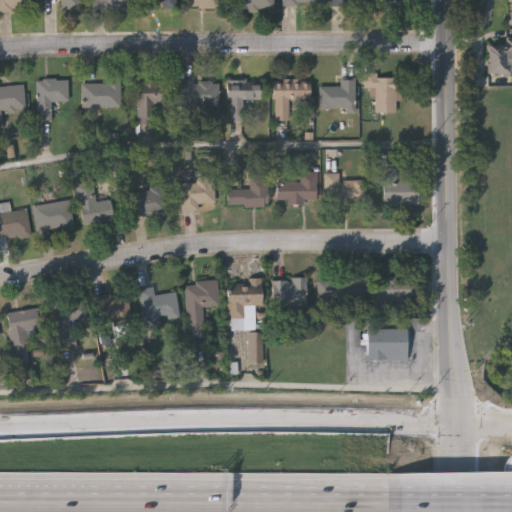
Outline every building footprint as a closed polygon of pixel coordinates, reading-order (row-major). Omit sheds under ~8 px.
[(29,0),(29,9),(0,9),(0,0),(29,0)] [(79,0),(79,9),(61,9),(61,0),(79,0)] [(129,0),(129,9),(92,9),(92,0),(129,0)] [(159,9),(159,0),(175,0),(175,8),(159,9)] [(223,0),(223,8),(190,8),(190,0),(223,0)] [(234,9),(234,0),(273,0),(273,9),(234,9)] [(330,0),(330,9),(371,9),(371,0),(330,0)] [(378,0),(379,9),(415,10),(414,0),(378,0)] [(487,40),(511,40),(511,53),(510,53),(510,75),(487,75),(487,40)] [(375,112),(374,88),(364,88),(364,74),(377,73),(377,77),(397,77),(397,112),(375,112)] [(355,111),(319,111),(319,87),(339,87),(339,79),(355,79),(355,111)] [(36,80),(67,80),(67,101),(50,101),(50,122),(36,122),(36,80)] [(219,106),(203,106),(203,116),(179,115),(180,81),(219,81),(219,106)] [(243,100),(243,121),(228,121),(228,81),(262,81),(262,101),(243,100)] [(289,120),(273,120),(273,81),(308,81),(308,100),(289,100),(289,120)] [(119,107),(81,107),(81,83),(119,83),(119,107)] [(0,85),(24,85),(24,111),(1,112),(2,128),(0,128),(0,85)] [(137,93),(165,93),(165,107),(155,107),(155,124),(137,124),(137,93)] [(395,154),(396,179),(418,179),(418,203),(376,204),(376,154),(395,154)] [(300,183),(300,173),(316,173),(316,202),(276,202),(276,183),(300,183)] [(325,173),(339,173),(339,181),(363,181),(363,204),(325,204),(325,173)] [(213,177),(213,204),(181,204),(181,177),(213,177)] [(267,206),(227,206),(227,190),(249,190),(249,179),(267,179),(267,206)] [(83,225),(75,185),(92,182),(96,202),(109,200),(113,219),(83,225)] [(166,215),(133,215),(133,189),(166,189),(166,215)] [(72,228),(36,232),(33,205),(69,201),(72,228)] [(0,213),(26,209),(30,237),(0,241),(0,213)] [(420,276),(420,300),(374,300),(374,276),(420,276)] [(262,306),(254,306),(254,330),(227,330),(227,284),(246,284),(246,278),(262,278),(262,306)] [(307,278),(307,306),(273,306),(273,278),(307,278)] [(363,279),(363,298),(317,298),(317,279),(363,279)] [(219,305),(203,306),(204,337),(187,338),(185,283),(218,281),(219,305)] [(179,316),(144,321),(139,289),(153,287),(154,295),(176,292),(179,316)] [(132,322),(102,328),(96,300),(127,294),(132,322)] [(53,339),(51,300),(87,298),(89,320),(72,321),(73,338),(53,339)] [(39,329),(26,331),(28,351),(11,353),(6,312),(37,309),(39,329)] [(407,329),(407,360),(367,360),(367,329),(407,329)] [(262,334),(261,363),(248,363),(248,334),(262,334)]
